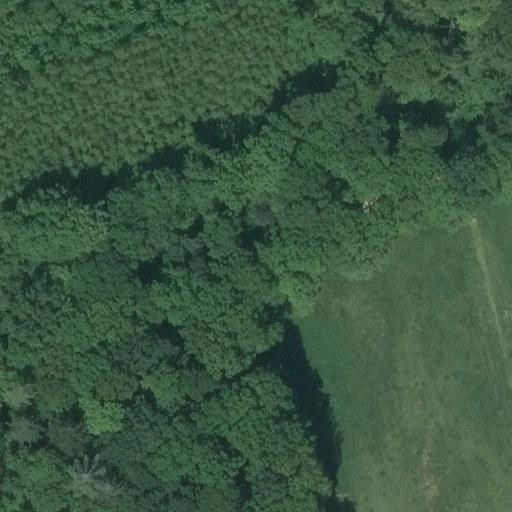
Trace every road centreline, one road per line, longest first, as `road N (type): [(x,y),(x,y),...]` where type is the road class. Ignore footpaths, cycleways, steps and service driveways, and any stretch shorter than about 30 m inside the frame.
road 1 (track): [(301,0),(392,200),(0,345)]
road 2 (unclassified): [(392,200),(511,141)]
